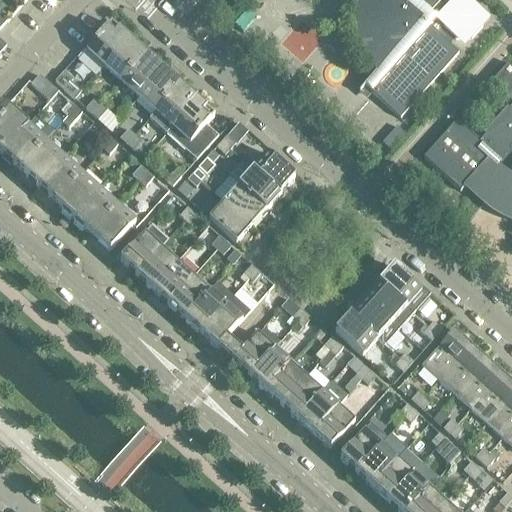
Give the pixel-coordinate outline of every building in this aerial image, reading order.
[(481,11),(480,10),(469,1),(453,2),(450,5),(444,0),(357,0),(356,2),(354,13),(353,24),(354,35),(356,45),(361,56),(367,66),(374,75),(369,81),(358,93),(359,94),(364,88),(400,120),(458,55),(446,44),(452,38),(455,41),(458,41),(465,40),(471,40),(480,30),(482,28),(481,11)] [(86,52),(104,68),(128,41),(110,25),(86,52)] [(128,41),(104,68),(121,83),(145,56),(128,41)] [(145,56),(121,83),(138,99),(162,72),(145,56)] [(489,82),(511,102),(511,107),(508,112),(506,110),(483,136),(485,138),(482,141),(456,116),(420,154),(447,179),(451,174),(478,200),(494,212),(511,221),(511,68),(506,63),(489,82)] [(162,72),(138,99),(155,114),(179,87),(162,72)] [(54,83),(63,91),(72,81),(63,73),(54,83)] [(49,103),(57,94),(39,77),(30,87),(49,103)] [(179,87),(155,114),(172,129),(196,102),(179,87)] [(94,101),(85,110),(91,116),(100,107),(94,101)] [(196,102),(172,129),(166,136),(196,163),(218,138),(206,127),(214,118),(196,102)] [(67,120),(75,110),(69,104),(60,114),(67,120)] [(100,107),(91,116),(98,122),(107,112),(100,107)] [(73,125),(82,115),(75,110),(67,120),(73,125)] [(0,155),(1,156),(27,128),(8,111),(0,120),(0,155)] [(37,115),(30,124),(48,138),(55,130),(37,115)] [(27,128),(1,156),(3,158),(1,160),(10,168),(12,166),(19,172),(45,144),(27,128)] [(126,147),(134,137),(128,131),(119,141),(126,147)] [(102,152),(111,142),(104,136),(96,146),(102,152)] [(126,147),(132,152),(141,143),(134,137),(126,147)] [(235,146),(226,138),(221,144),(229,152),(235,146)] [(109,157),(117,147),(111,142),(102,152),(109,157)] [(45,144),(19,172),(37,188),(62,160),(45,144)] [(229,152),(221,144),(216,150),(225,158),(229,152)] [(267,155),(252,172),(279,197),(294,180),(267,155)] [(62,160),(37,188),(55,204),(80,176),(62,160)] [(138,184),(147,174),(140,168),(131,178),(138,184)] [(206,178),(197,170),(192,176),(201,184),(206,178)] [(252,172),(237,188),(265,213),(279,197),(252,172)] [(172,189),(181,179),(174,173),(166,183),(172,189)] [(144,189),(153,180),(147,174),(138,184),(144,189)] [(80,176),(55,204),(62,211),(60,213),(69,221),(71,219),(73,220),(98,192),(80,176)] [(201,184),(192,176),(187,182),(196,190),(201,184)] [(265,213),(237,188),(223,204),(250,229),(265,213)] [(98,192),(73,220),(74,222),(72,224),(81,232),(83,230),(91,236),(116,208),(98,192)] [(250,229),(223,204),(208,221),(236,246),(250,229)] [(116,208),(91,236),(109,253),(135,224),(116,208)] [(185,224),(193,215),(186,209),(178,218),(185,224)] [(190,229),(198,220),(193,215),(185,224),(190,229)] [(120,263),(136,278),(161,250),(144,235),(120,263)] [(217,253),(225,244),(219,238),(211,247),(217,253)] [(222,258),(230,249),(225,244),(217,253),(222,258)] [(161,250),(136,278),(152,292),(177,265),(161,250)] [(177,265),(152,292),(168,307),(193,279),(177,265)] [(249,282),(257,273),(251,267),(243,276),(249,282)] [(393,268),(378,285),(406,310),(421,293),(393,268)] [(254,287),(262,278),(257,273),(249,282),(254,287)] [(193,279),(168,307),(184,321),(209,294),(193,279)] [(406,310),(378,285),(364,301),(391,326),(406,310)] [(209,294),(184,321),(201,336),(225,308),(209,294)] [(293,316),(300,307),(289,299),(282,307),(293,316)] [(391,326),(364,301),(349,317),(377,342),(391,326)] [(225,308),(201,336),(217,351),(242,323),(225,308)] [(297,325),(305,316),(299,311),(291,320),(297,325)] [(302,330),(310,321),(305,316),(297,325),(302,330)] [(377,342),(349,317),(334,334),(362,359),(377,342)] [(436,338),(442,332),(433,324),(427,330),(436,338)] [(249,379),(274,351),(280,344),(264,329),(232,364),(249,379)] [(436,338),(427,330),(422,335),(431,343),(436,338)] [(421,369),(437,384),(469,348),(453,333),(421,369)] [(329,354),(337,345),(331,340),(323,349),(329,354)] [(334,359),(342,350),(337,345),(329,354),(334,359)] [(469,348),(437,384),(454,398),(486,362),(469,348)] [(274,351),(249,379),(265,393),(290,366),(274,351)] [(407,370),(413,364),(404,356),(399,362),(407,370)] [(407,370),(399,362),(394,367),(403,375),(407,370)] [(486,362),(454,398),(470,413),(502,377),(486,362)] [(290,366),(265,393),(281,408),(306,380),(290,366)] [(361,383),(369,374),(363,368),(355,377),(361,383)] [(367,388),(375,379),(369,374),(361,383),(367,388)] [(511,386),(502,377),(470,413),(486,427),(511,397),(511,386)] [(306,380),(281,408),(297,422),(322,394),(306,380)] [(418,393),(410,402),(416,407),(424,398),(418,393)] [(322,394),(297,422),(313,437),(338,409),(322,394)] [(511,397),(486,427),(502,441),(511,429),(511,397)] [(424,398),(416,407),(422,413),(430,404),(424,398)] [(404,421),(412,412),(406,407),(398,416),(404,421)] [(338,409),(313,437),(330,452),(355,424),(338,409)] [(410,426),(418,417),(412,412),(404,421),(410,426)] [(437,416),(432,422),(438,427),(443,422),(437,416)] [(450,422),(442,431),(448,436),(456,427),(450,422)] [(356,475),(381,447),(387,440),(370,425),(339,460),(356,475)] [(456,427),(448,436),(454,441),(462,433),(456,427)] [(511,429),(502,441),(511,450),(511,429)] [(436,450),(444,441),(438,436),(430,445),(436,450)] [(442,455),(450,446),(444,441),(436,450),(442,455)] [(381,447),(356,475),(372,489),(397,461),(381,447)] [(480,465),(491,453),(485,447),(482,450),(482,451),(474,460),(480,465)] [(486,470),(494,461),(495,462),(498,459),(491,453),(480,465),(486,470)] [(397,461),(372,489),(388,504),(413,476),(397,461)] [(468,479),(476,470),(470,464),(462,473),(468,479)] [(474,484),(482,475),(476,470),(468,479),(474,484)] [(413,476),(388,504),(397,511),(409,511),(429,490),(413,476)] [(429,490),(409,511),(438,511),(445,505),(429,490)] [(491,511),(502,511),(511,502),(506,496),(491,511)]
